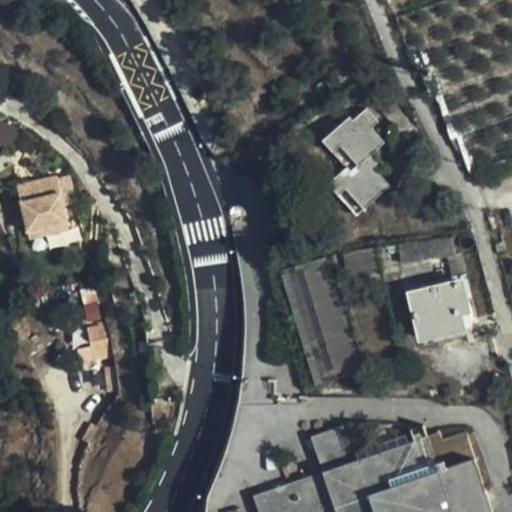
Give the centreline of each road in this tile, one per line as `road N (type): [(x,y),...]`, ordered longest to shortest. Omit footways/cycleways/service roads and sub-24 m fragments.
road 1 (unclassified): [(171,511),(198,447),(213,379),(213,267),(182,161),(147,80),(94,0)]
road 2 (residential): [(373,0),(453,175),(472,190),(511,341)]
road 3 (unknown): [(511,426),(464,405),(268,423)]
